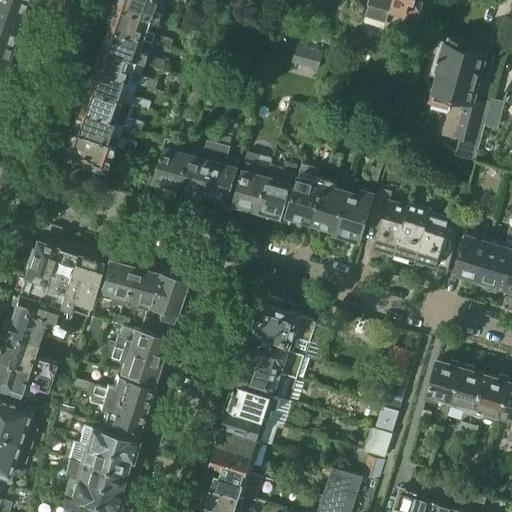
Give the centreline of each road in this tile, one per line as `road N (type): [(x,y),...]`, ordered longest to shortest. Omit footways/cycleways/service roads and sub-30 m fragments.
road 1 (residential): [(511,331),(367,293),(255,250),(229,252)]
road 2 (residential): [(149,511),(184,459),(210,377),(205,333),(229,252)]
road 3 (residential): [(229,252),(8,182)]
road 4 (residential): [(8,182),(27,119),(46,95),(61,44),(62,0)]
